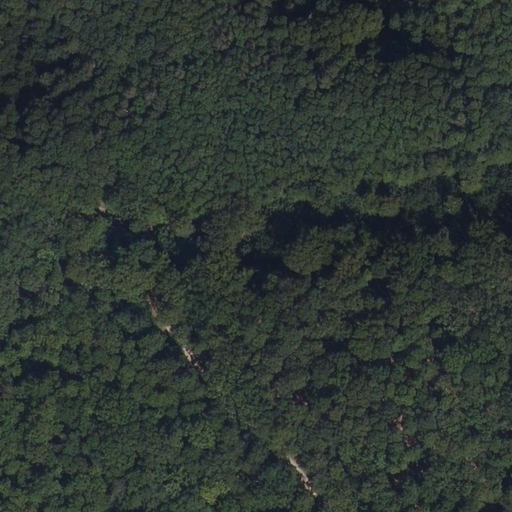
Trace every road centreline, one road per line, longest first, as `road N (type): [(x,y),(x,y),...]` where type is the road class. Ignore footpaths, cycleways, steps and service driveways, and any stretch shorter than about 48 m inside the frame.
road 1 (track): [(0,291),(511,233)]
road 2 (track): [(138,275),(159,339),(324,511)]
